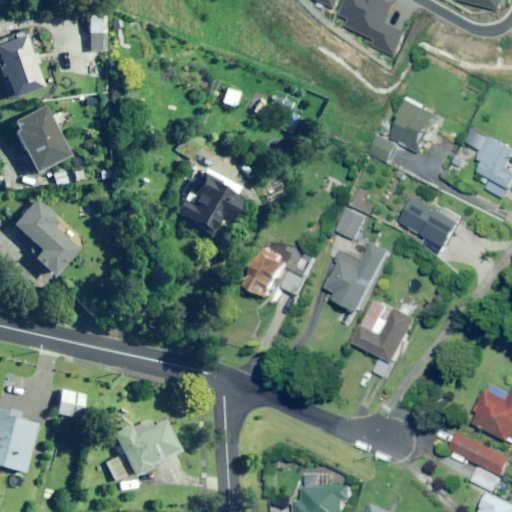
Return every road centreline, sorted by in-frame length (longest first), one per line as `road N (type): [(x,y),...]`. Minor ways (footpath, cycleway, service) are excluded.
road 1 (residential): [(223,379),(0,327)]
road 2 (residential): [(394,442),(223,379)]
road 3 (residential): [(223,379),(229,511)]
